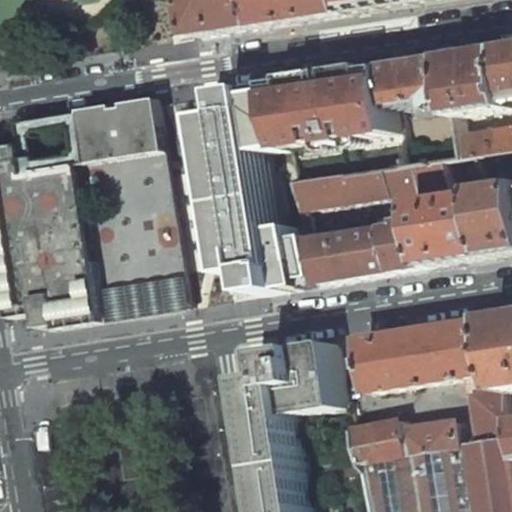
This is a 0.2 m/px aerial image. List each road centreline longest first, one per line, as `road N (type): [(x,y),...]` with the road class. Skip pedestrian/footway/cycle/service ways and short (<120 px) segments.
road 1 (residential): [(511,26),(0,104)]
road 2 (residential): [(222,338),(511,290)]
road 3 (residential): [(3,369),(222,338)]
road 4 (residential): [(222,338),(250,511)]
road 5 (residential): [(25,511),(3,369)]
